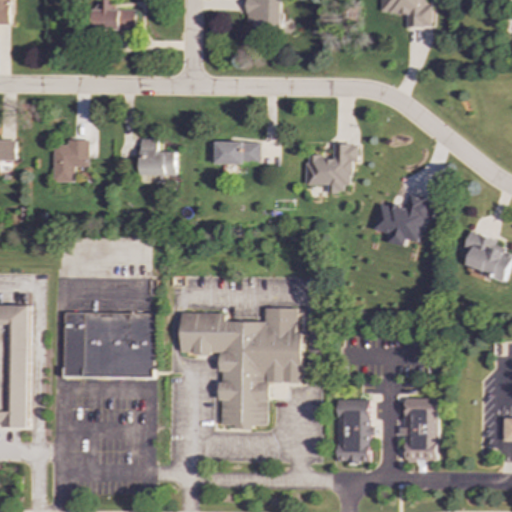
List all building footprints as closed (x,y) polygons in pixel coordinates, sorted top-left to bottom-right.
[(0,0),(0,24),(9,24),(9,0),(0,0)] [(135,9),(112,9),(112,0),(98,0),(98,7),(91,7),(91,28),(135,28),(135,9)] [(280,0),(246,0),(246,27),(280,28),(280,0)] [(424,0),(380,0),(380,12),(406,12),(406,26),(431,26),(431,5),(424,5),(424,0)] [(0,139),(0,160),(15,160),(15,139),(0,139)] [(157,139),(139,139),(140,175),(176,175),(175,151),(158,151),(157,139)] [(74,182),(74,167),(88,167),(89,140),(67,140),(67,145),(53,145),(52,182),(74,182)] [(209,164),(260,164),(261,142),(210,141),(209,164)] [(307,184),(328,185),(327,192),(350,193),(351,162),(358,162),(359,144),(334,143),(333,156),(307,156),(307,184)] [(374,230),(389,233),(387,242),(404,246),(406,239),(421,242),(431,200),(410,195),(407,207),(390,203),(390,206),(380,203),(374,230)] [(467,265),(482,270),(481,274),(505,282),(511,259),(511,252),(495,246),(498,240),(470,231),(464,249),(472,252),(467,265)] [(30,305),(0,305),(0,423),(2,423),(2,427),(29,427),(30,305)] [(180,312),(180,353),(220,353),(220,427),(269,427),(269,383),(303,383),(303,333),(297,333),(297,308),(264,308),(264,322),(224,322),(224,312),(180,312)] [(154,313),(64,312),(63,376),(153,377),(154,313)] [(437,396),(400,396),(399,436),(405,436),(404,462),(437,462),(437,396)] [(370,400),(338,399),(336,462),(369,463),(370,437),(374,438),(375,426),(369,425),(370,400)]
